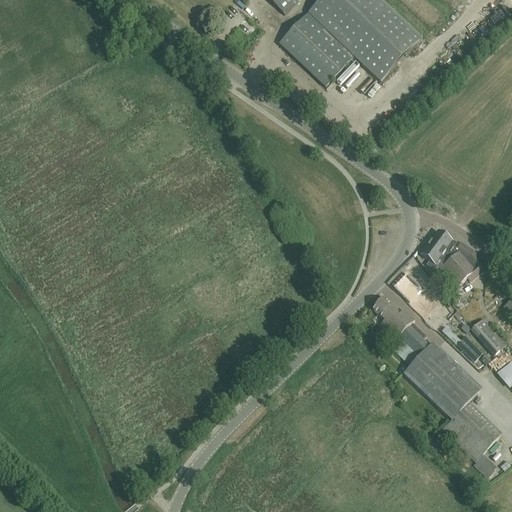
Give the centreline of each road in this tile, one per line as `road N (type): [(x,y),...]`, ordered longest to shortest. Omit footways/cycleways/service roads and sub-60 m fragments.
road 1 (secondary): [(173,511),(205,452),(401,256),(409,209)]
road 2 (secondary): [(409,209),(384,180),(133,0)]
